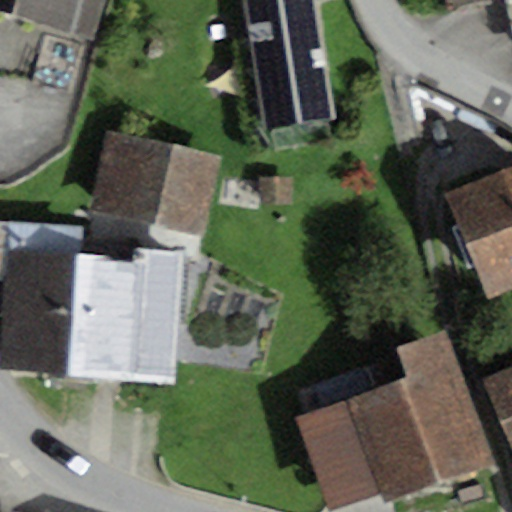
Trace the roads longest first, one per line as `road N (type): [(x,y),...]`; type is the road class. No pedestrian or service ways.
road 1 (residential): [(411,141),(493,470),(489,511)]
road 2 (tertiary): [(164,511),(79,479),(0,396)]
road 3 (residential): [(375,0),(399,49),(511,104)]
